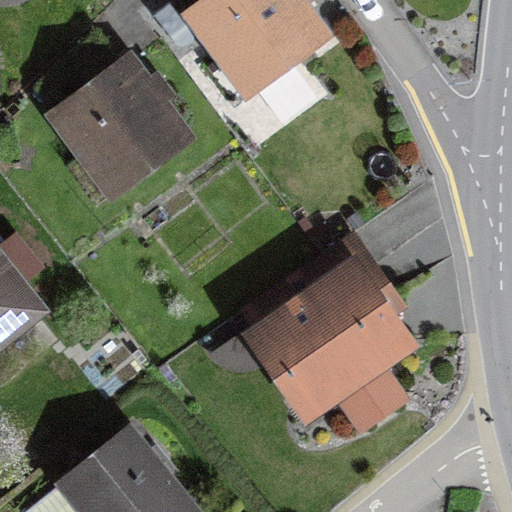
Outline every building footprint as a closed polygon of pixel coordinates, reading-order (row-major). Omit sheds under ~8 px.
[(251,97),(338,34),(312,0),(203,0),(188,11),(251,97)] [(124,203),(213,136),(147,49),(58,115),(124,203)] [(0,362),(67,309),(0,226),(0,362)] [(307,406),(419,330),(356,237),(244,313),(307,406)] [(96,511),(220,511),(144,415),(67,475),(96,511)]
